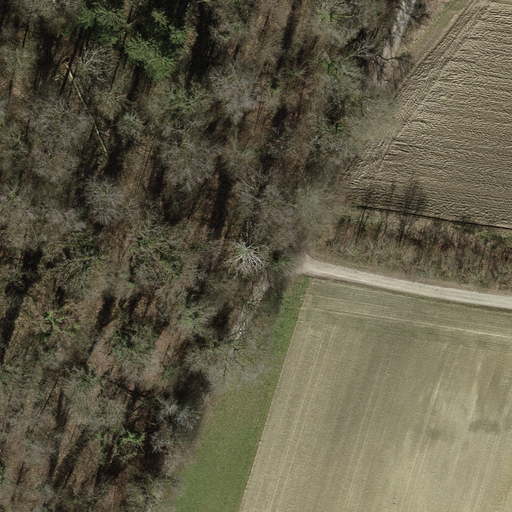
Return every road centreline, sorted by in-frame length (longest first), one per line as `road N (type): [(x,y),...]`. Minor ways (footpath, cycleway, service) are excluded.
road 1 (track): [(280,258),(140,511)]
road 2 (track): [(511,301),(280,258)]
road 3 (track): [(280,258),(385,81)]
